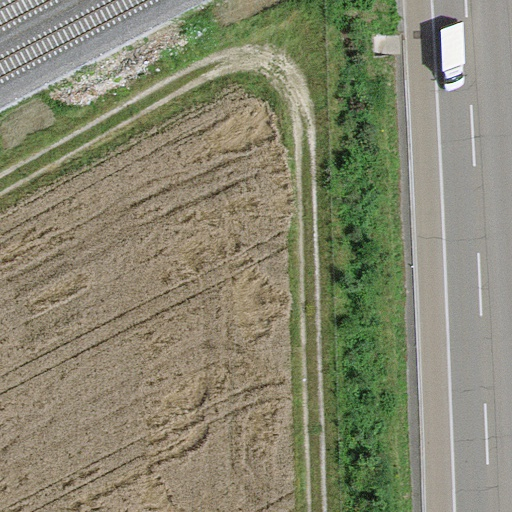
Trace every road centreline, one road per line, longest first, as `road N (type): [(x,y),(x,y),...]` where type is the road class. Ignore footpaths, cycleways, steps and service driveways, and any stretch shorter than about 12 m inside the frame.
road 1 (track): [(0,184),(204,69),(243,57),(275,64),(300,106),(306,143),(316,511)]
road 2 (motorway): [(490,0),(511,368)]
